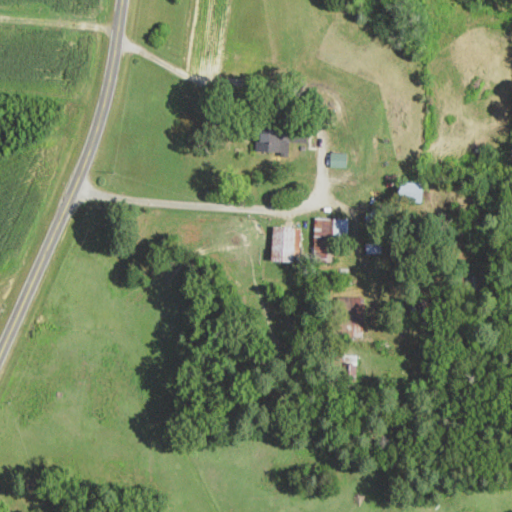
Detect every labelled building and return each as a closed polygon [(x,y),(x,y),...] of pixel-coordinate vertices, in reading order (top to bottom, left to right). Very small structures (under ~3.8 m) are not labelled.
[(308,129),(258,127),(257,153),(289,154),(289,142),(307,143),(308,129)] [(330,167),(346,167),(346,153),(330,153),(330,167)] [(401,202),(423,202),(423,182),(401,182),(401,202)] [(388,216),(380,206),(366,217),(374,227),(388,216)] [(348,243),(349,219),(315,218),(314,262),(333,262),(334,243),(348,243)] [(300,227),(272,227),(272,262),(299,262),(300,227)] [(366,240),(366,253),(381,253),(381,240),(366,240)] [(470,273),(456,273),(456,290),(483,290),(483,269),(470,269),(470,273)] [(417,318),(453,318),(453,299),(417,299),(417,318)]
